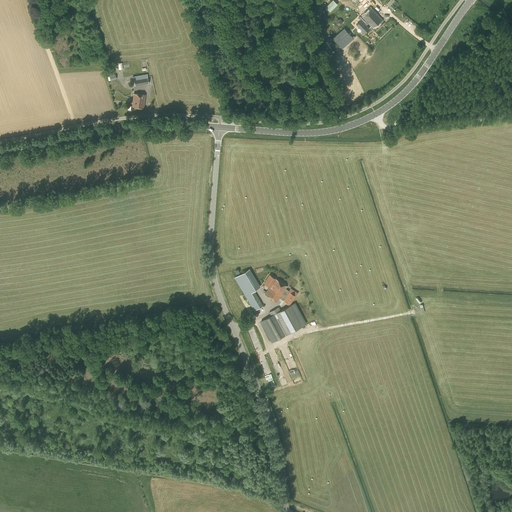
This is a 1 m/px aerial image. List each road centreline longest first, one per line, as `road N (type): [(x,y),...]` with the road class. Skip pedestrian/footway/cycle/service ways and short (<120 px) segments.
road 1 (unclassified): [(286,511),(266,409),(214,276),(220,128)]
road 2 (secondary): [(220,128),(317,132),(369,118),(401,98),(471,0)]
road 3 (secondary): [(220,128),(133,126),(0,149)]
road 4 (track): [(376,114),(401,131),(511,115)]
